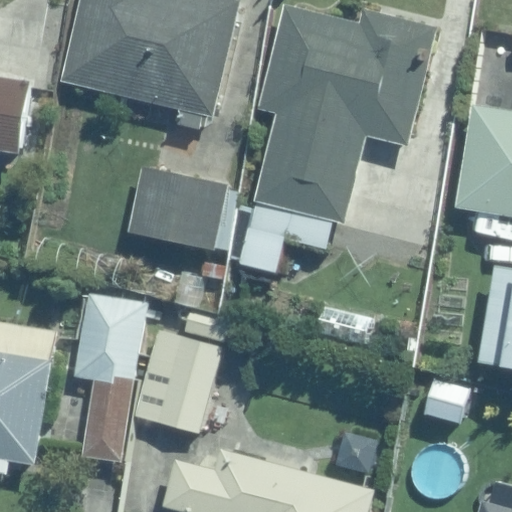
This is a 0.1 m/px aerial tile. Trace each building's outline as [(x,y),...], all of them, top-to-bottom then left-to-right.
[(96,0),(78,86),(227,118),(250,13),(189,0),(96,0)] [(378,34),(299,17),(278,117),(289,120),(257,271),(289,277),(296,244),(345,254),(371,133),(423,144),(445,40),(380,26),(378,34)] [(0,154),(38,160),(48,91),(0,83),(0,154)] [(511,117),(479,113),(463,218),(511,225),(511,117)] [(233,191),(158,176),(145,240),(220,255),(233,191)] [(84,380),(105,382),(97,457),(134,461),(145,379),(153,304),(93,298),(84,380)] [(216,438),(230,350),(185,343),(182,357),(157,353),(145,427),(216,438)] [(0,471),(5,468),(45,473),(58,366),(0,358),(0,471)] [(231,482),(185,470),(174,511),(382,511),(387,495),(237,456),(231,482)]
